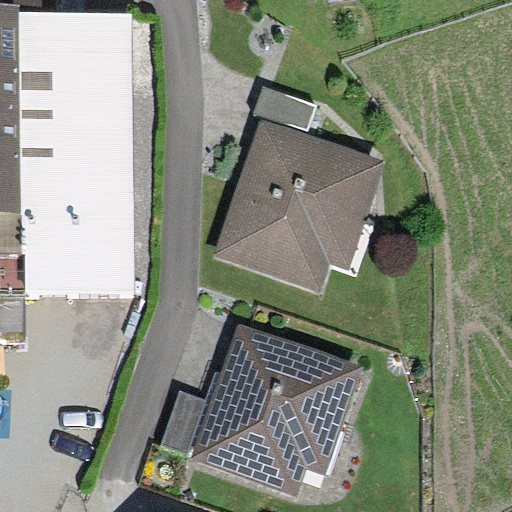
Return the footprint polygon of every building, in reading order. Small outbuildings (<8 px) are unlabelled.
[(0,0),(0,19),(48,17),(47,0),(0,0)] [(324,0),(326,10),(351,6),(349,0),(324,0)] [(120,37),(0,39),(0,232),(29,232),(30,304),(125,302),(120,37)] [(341,264),(369,180),(264,145),(226,258),(312,287),(322,258),(341,264)] [(349,383),(241,342),(196,459),(286,492),(295,467),(314,474),(349,383)]
